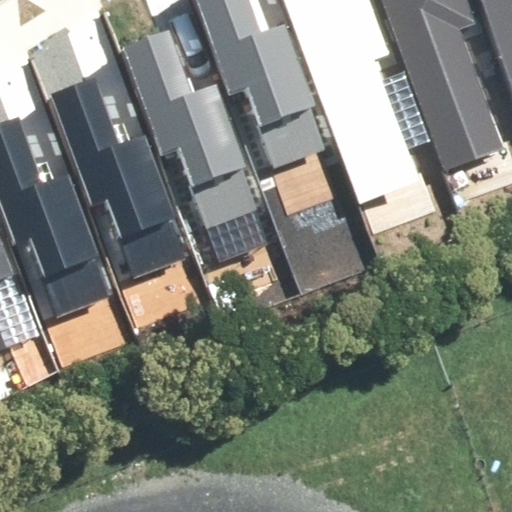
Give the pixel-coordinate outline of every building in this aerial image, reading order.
[(240,0),(197,0),(231,92),(245,87),(273,164),(328,144),(284,23),(253,35),(240,0)] [(282,0),(361,206),(421,183),(376,64),(388,59),(365,0),(282,0)] [(383,0),(453,182),(511,160),(511,157),(468,40),(479,36),(465,0),(383,0)] [(511,0),(479,0),(511,93),(511,0)] [(164,30),(127,44),(167,153),(180,148),(208,225),(263,205),(219,84),(188,95),(164,30)] [(90,81),(52,95),(92,204),(106,199),(134,276),(189,256),(144,135),(114,146),(90,81)] [(13,120),(0,125),(0,202),(15,243),(29,238),(57,315),(111,295),(67,174),(37,185),(13,120)] [(0,351),(15,346),(0,307),(0,285),(16,279),(0,236),(0,351)]
